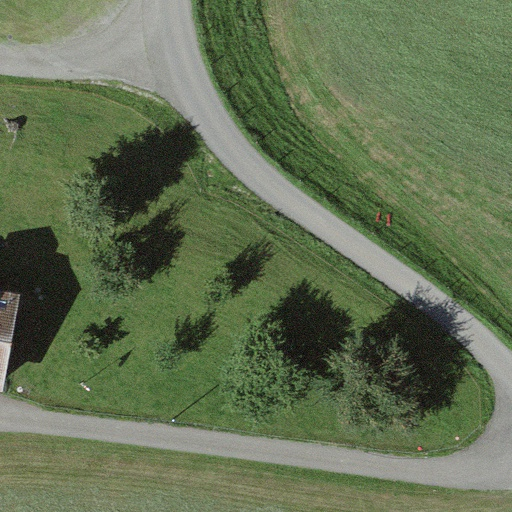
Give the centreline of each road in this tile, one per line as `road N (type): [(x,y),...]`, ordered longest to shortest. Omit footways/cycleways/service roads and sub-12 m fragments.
road 1 (track): [(171,0),(173,42),(252,184),(460,323),(511,372)]
road 2 (track): [(0,419),(442,475),(511,465)]
road 3 (track): [(0,59),(95,65),(173,42)]
